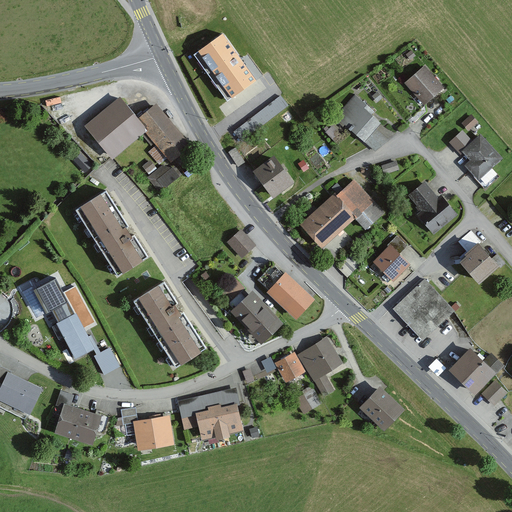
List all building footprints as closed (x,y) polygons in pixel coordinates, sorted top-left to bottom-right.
[(254,82),(222,39),(197,57),(228,100),(254,82)] [(405,83),(425,106),(444,89),(425,66),(405,83)] [(289,106),(281,96),(234,132),(242,141),(289,106)] [(336,118),(364,143),(376,129),(381,124),(373,117),(376,113),(356,96),(336,118)] [(119,99),(85,127),(112,160),(146,132),(119,99)] [(137,120),(172,162),(192,146),(156,104),(137,120)] [(476,123),(470,117),(462,124),(468,131),(476,123)] [(376,129),(364,143),(374,151),(388,140),(376,129)] [(461,152),(473,141),(462,130),(450,143),(461,155),(463,153),(461,152)] [(465,165),(479,180),(503,158),(480,134),(473,141),(461,152),(463,153),(470,160),(465,165)] [(241,157),(236,149),(229,153),(234,161),(241,157)] [(254,170),(275,198),(295,183),(275,156),(254,170)] [(241,157),(234,161),(238,166),(244,162),(241,157)] [(143,165),(149,174),(157,169),(151,160),(143,165)] [(170,161),(148,174),(159,192),(181,178),(170,161)] [(302,226),(322,248),(356,218),(366,230),(384,213),(353,179),(302,226)] [(417,214),(433,234),(456,215),(440,196),(437,198),(425,182),(408,196),(420,211),(417,214)] [(81,208),(123,272),(143,259),(101,195),(81,208)] [(227,243),(243,259),(256,246),(241,230),(227,243)] [(460,260),(480,282),(500,264),(480,242),(460,260)] [(375,261),(395,280),(411,263),(391,244),(375,261)] [(341,266),(351,275),(364,260),(354,251),(341,266)] [(267,292),(298,319),(315,299),(274,263),(258,281),(268,290),(267,292)] [(393,308),(422,339),(454,310),(425,278),(393,308)] [(58,324),(75,358),(94,349),(83,327),(94,322),(76,287),(63,294),(56,280),(35,290),(47,313),(52,310),(59,323),(58,324)] [(138,298),(182,364),(202,351),(159,285),(138,298)] [(231,311),(263,344),(284,323),(252,291),(231,311)] [(297,355),(324,397),(335,390),(326,375),(344,363),(327,337),(297,355)] [(95,356),(105,373),(119,366),(109,348),(95,356)] [(450,370),(476,394),(496,373),(484,360),(470,348),(450,370)] [(275,362),(286,382),(305,371),(294,352),(275,362)] [(491,353),(484,360),(496,373),(503,365),(491,353)] [(263,362),(268,374),(278,369),(272,357),(263,362)] [(437,358),(428,366),(437,375),(445,367),(437,358)] [(0,396),(0,408),(25,420),(39,390),(10,376),(0,396)] [(482,393),(494,406),(507,394),(494,381),(482,393)] [(360,408),(386,431),(406,409),(380,386),(360,408)] [(294,399),(304,414),(322,403),(312,387),(294,399)] [(235,390),(178,402),(184,430),(199,427),(202,439),(244,430),(235,390)] [(101,416),(63,404),(54,433),(92,445),(101,416)] [(134,423),(139,451),(174,444),(169,416),(134,423)]
